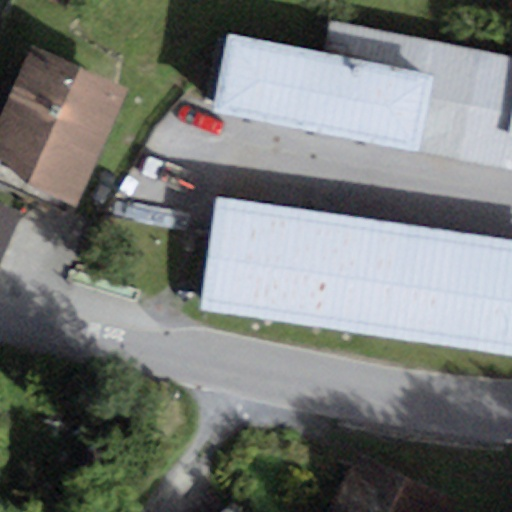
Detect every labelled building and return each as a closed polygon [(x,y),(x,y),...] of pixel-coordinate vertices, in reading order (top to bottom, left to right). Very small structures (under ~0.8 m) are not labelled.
[(511,56),(330,21),(324,52),(435,73),(420,152),(511,169),(511,139),(507,138),(511,110),(511,56)] [(324,52),(227,33),(212,112),(420,152),(435,73),(324,52)] [(128,88),(30,46),(0,116),(0,156),(28,183),(77,204),(128,88)] [(511,239),(214,200),(199,311),(511,352),(511,239)] [(0,263),(22,212),(0,202),(0,263)] [(356,453),(327,511),(452,511),(458,501),(356,453)]
